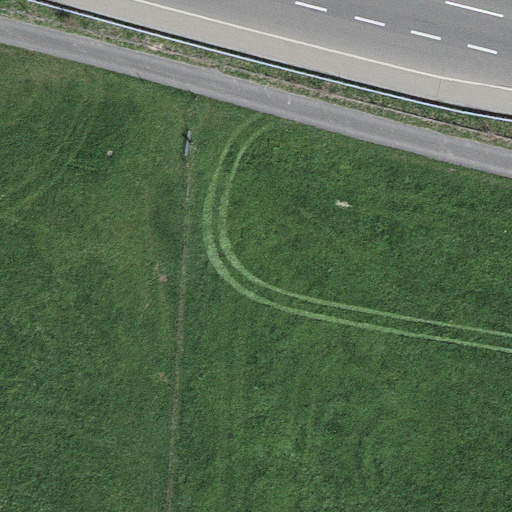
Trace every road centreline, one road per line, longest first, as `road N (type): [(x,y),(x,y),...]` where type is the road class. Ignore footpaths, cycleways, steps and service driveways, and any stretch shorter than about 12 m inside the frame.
road 1 (track): [(0,29),(511,135)]
road 2 (motorway): [(216,0),(299,22),(511,38)]
